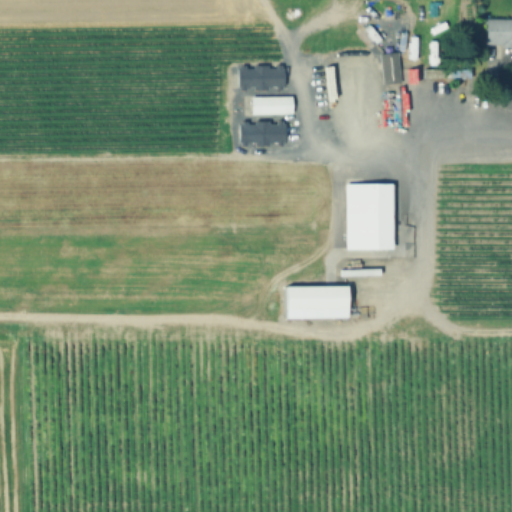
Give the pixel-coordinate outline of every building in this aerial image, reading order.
[(511,18),(480,18),(480,47),(511,46),(511,18)] [(318,37),(318,48),(364,48),(364,37),(318,37)] [(379,84),(376,54),(394,52),(397,82),(379,84)] [(318,73),(364,73),(364,61),(318,61),(318,73)] [(233,68),(276,68),(277,85),(234,86),(233,68)] [(420,80),(469,80),(469,69),(420,69),(420,80)] [(371,92),(368,81),(328,94),(331,104),(371,92)] [(255,96),(285,95),(286,113),(255,114),(255,96)] [(393,96),(382,97),(388,147),(398,146),(393,96)] [(373,117),(370,106),(327,120),(330,130),(373,117)] [(234,124),(279,123),(279,141),(234,142),(234,124)] [(329,145),(333,156),(376,142),(373,131),(329,145)] [(339,248),(340,184),(385,184),(384,248),(339,248)] [(278,286),(340,286),(340,307),(278,308),(278,286)]
